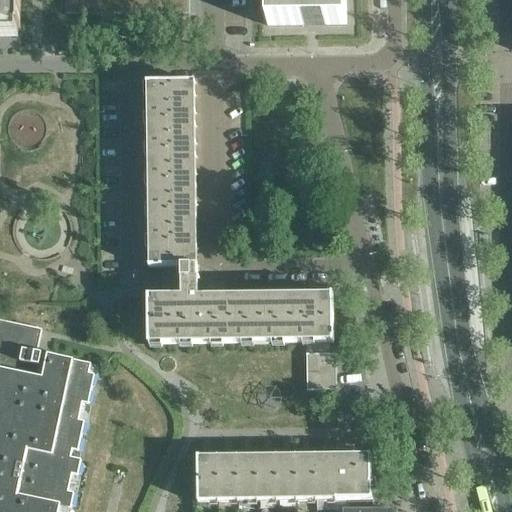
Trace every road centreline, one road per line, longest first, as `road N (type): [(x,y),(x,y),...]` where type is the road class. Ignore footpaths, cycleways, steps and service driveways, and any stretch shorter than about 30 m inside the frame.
road 1 (residential): [(507,0),(511,412),(485,419)]
road 2 (secondary): [(424,0),(431,204),(465,425)]
road 3 (secondary): [(485,419),(464,340),(449,202),(449,0)]
road 4 (unclassified): [(363,265),(213,265),(211,66)]
road 5 (residential): [(422,511),(363,265)]
road 6 (residential): [(211,66),(0,70)]
road 7 (unclassified): [(363,265),(317,65)]
